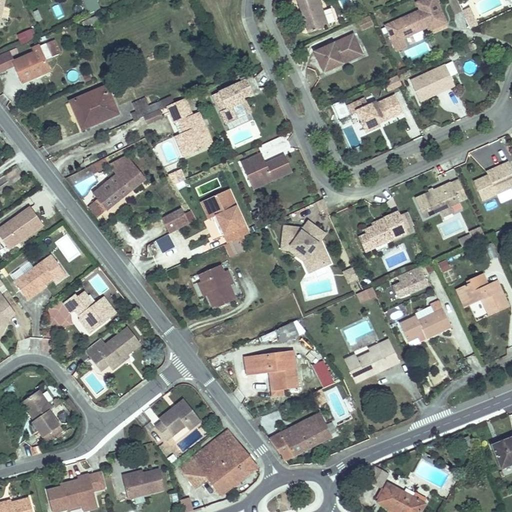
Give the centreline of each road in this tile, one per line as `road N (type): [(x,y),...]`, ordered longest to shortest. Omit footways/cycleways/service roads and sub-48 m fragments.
road 1 (residential): [(260,0),(260,17),(322,162),(338,177),(373,177),(495,121),(511,100)]
road 2 (tertiary): [(0,113),(190,359)]
road 3 (secondary): [(327,480),(511,398)]
road 4 (tertiary): [(190,359),(277,479)]
